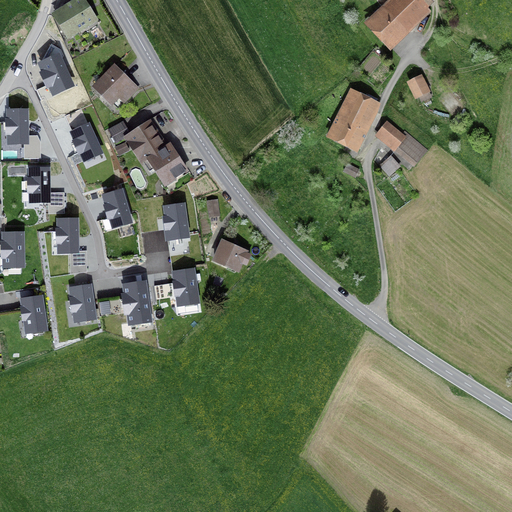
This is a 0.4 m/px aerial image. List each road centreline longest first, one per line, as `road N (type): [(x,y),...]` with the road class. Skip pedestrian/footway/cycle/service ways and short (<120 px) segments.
road 1 (tertiary): [(116,0),(222,172),(304,265),(376,323),(511,411)]
road 2 (track): [(434,0),(432,25),(396,75),(367,154),(384,276),(376,323)]
